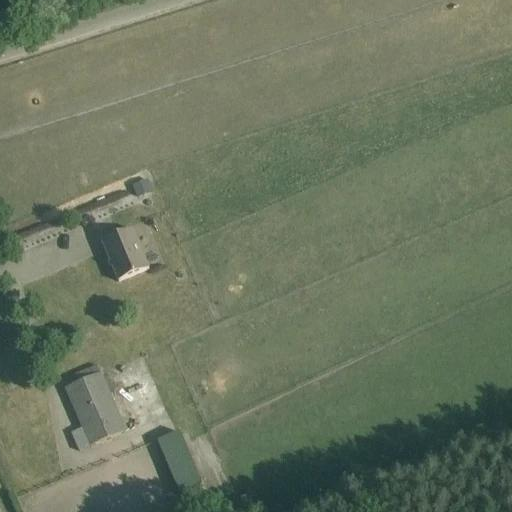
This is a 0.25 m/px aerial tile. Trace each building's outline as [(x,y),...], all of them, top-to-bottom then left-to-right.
[(155,193),(150,181),(132,187),(137,200),(155,193)] [(150,271),(134,231),(103,243),(120,283),(150,271)] [(157,354),(147,358),(154,377),(165,373),(157,354)] [(128,434),(103,375),(66,390),(83,430),(73,435),(81,454),(128,434)] [(198,483),(176,433),(154,442),(175,492),(198,483)]
